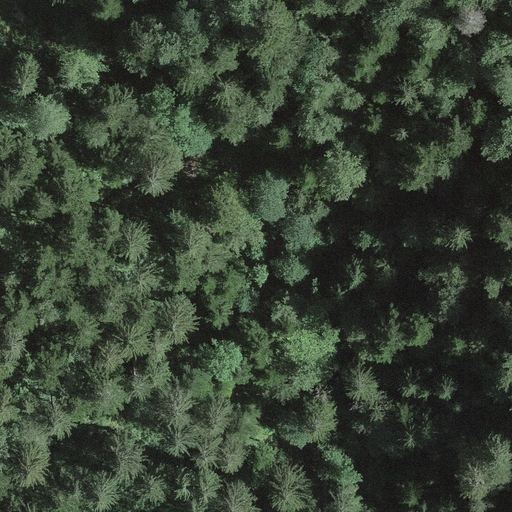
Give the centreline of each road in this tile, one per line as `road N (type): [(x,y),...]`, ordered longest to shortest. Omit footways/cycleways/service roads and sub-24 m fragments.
road 1 (track): [(324,511),(293,357),(201,196),(194,148),(213,131),(242,134),(398,219),(511,318)]
road 2 (track): [(213,131),(194,87),(80,0)]
